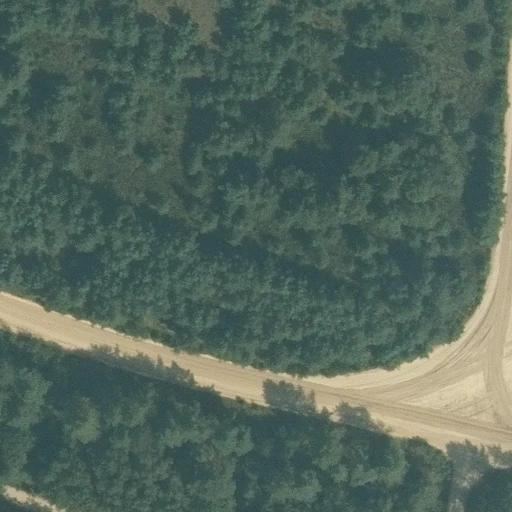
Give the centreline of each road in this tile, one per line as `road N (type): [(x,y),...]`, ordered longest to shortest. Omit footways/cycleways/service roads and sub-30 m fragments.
road 1 (track): [(511,450),(67,339),(0,308)]
road 2 (track): [(471,440),(511,236)]
